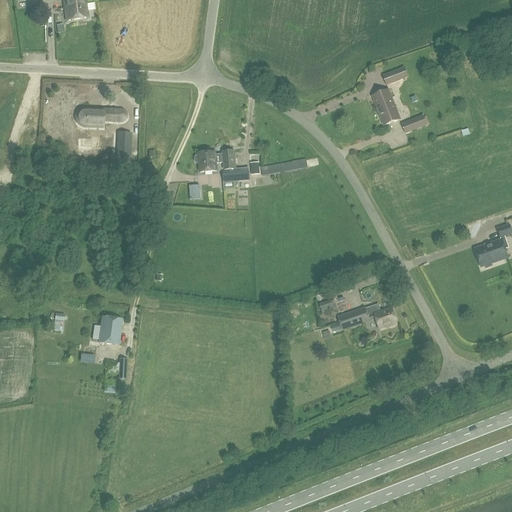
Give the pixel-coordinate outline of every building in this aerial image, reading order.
[(62,0),(66,21),(88,17),(84,0),(62,0)] [(386,86),(408,77),(404,68),(383,76),(386,86)] [(388,90),(373,96),(379,112),(380,112),(381,117),(384,126),(400,120),(388,90)] [(120,110),(95,109),(95,112),(88,112),(89,110),(85,110),(84,110),(82,110),(81,110),(80,111),(79,111),(78,112),(78,113),(77,114),(77,115),(76,116),(76,117),(76,118),(76,120),(76,121),(77,122),(77,123),(78,124),(79,125),(80,125),(81,126),(82,126),(83,126),(84,127),(95,127),(95,126),(103,126),(103,121),(120,122),(121,122),(122,122),(123,121),(124,121),(125,120),(125,119),(126,119),(126,118),(126,117),(126,116),(126,115),(126,114),(125,113),(125,112),(124,112),(123,111),(122,111),(121,110),(120,110)] [(423,116),(402,124),(405,134),(427,125),(423,116)] [(117,163),(125,164),(131,164),(131,144),(132,133),(124,133),(123,153),(117,153),(117,163)] [(223,172),(236,171),(236,170),(236,168),(236,167),(234,152),(230,152),(221,153),(221,155),(215,156),(215,152),(198,153),(198,156),(197,156),(195,158),(195,163),(197,164),(199,164),(200,172),(217,171),(216,163),(222,163),(223,169),(223,171),(223,172)] [(263,175),(280,172),(307,168),(306,159),(293,161),(293,162),(261,167),(263,175)] [(249,170),(236,171),(223,172),(222,172),(223,183),(237,181),(250,180),(249,170)] [(200,199),(199,185),(189,186),(190,200),(200,199)] [(498,230),(500,237),(511,233),(511,232),(509,226),(498,230)] [(475,250),(481,267),(485,266),(485,268),(492,266),(491,264),(508,258),(502,240),(475,250)] [(333,296),(353,288),(351,282),(330,290),(333,296)] [(331,300),(319,304),(323,315),(335,311),(331,300)] [(369,320),(365,307),(338,317),(343,330),(369,320)] [(391,307),(374,313),(379,328),(396,322),(391,307)] [(55,313),(54,326),(63,327),(65,314),(55,313)] [(122,320),(102,317),(98,343),(118,346),(122,320)] [(340,330),(343,329),(341,324),(338,325),(331,327),(333,332),(340,330)] [(81,354),(80,362),(85,363),(85,361),(93,362),(93,355),(81,354)] [(120,359),(118,379),(126,380),(127,359),(120,359)] [(104,393),(115,393),(115,385),(104,385),(104,393)]
